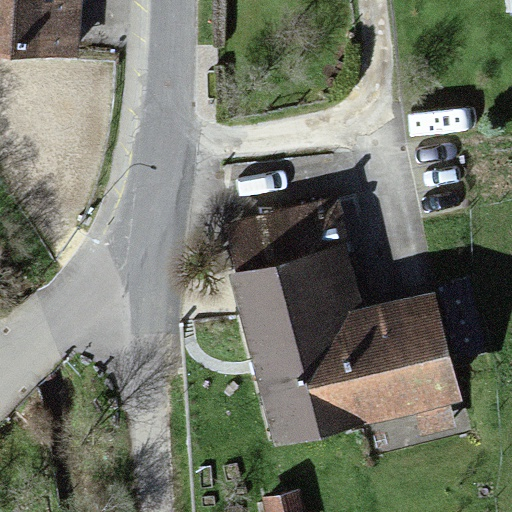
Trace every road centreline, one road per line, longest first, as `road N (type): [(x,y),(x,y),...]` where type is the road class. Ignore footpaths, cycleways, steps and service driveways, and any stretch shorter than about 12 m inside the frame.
road 1 (unclassified): [(171,0),(172,116),(149,194),(115,253),(0,375)]
road 2 (track): [(115,253),(147,511)]
